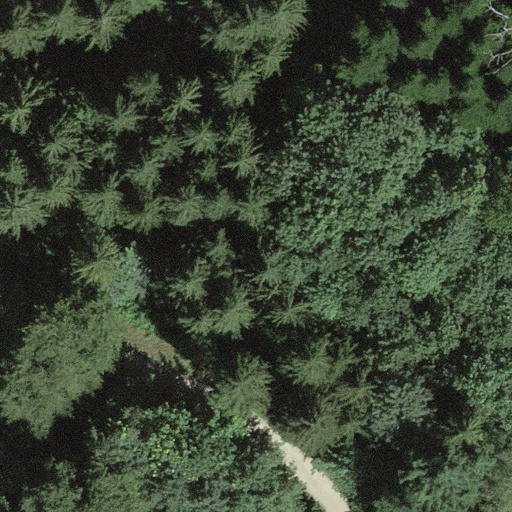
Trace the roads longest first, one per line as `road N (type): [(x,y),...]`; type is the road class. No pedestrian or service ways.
road 1 (track): [(336,511),(297,466),(207,398),(99,355)]
road 2 (track): [(99,355),(0,279)]
